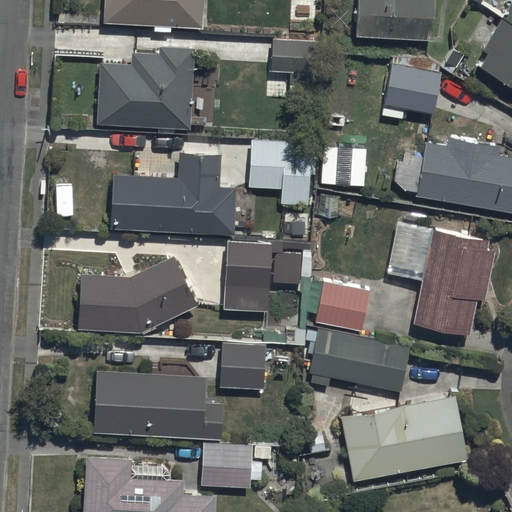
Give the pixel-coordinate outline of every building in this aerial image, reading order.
[(98,0),(98,12),(201,15),(201,0),(98,0)] [(350,0),(349,30),(431,36),(433,0),(350,0)] [(511,0),(508,0),(503,10),(482,46),(489,50),(480,64),(511,83),(511,0)] [(318,35),(272,33),(270,66),(289,67),(289,76),(272,75),(271,95),(315,97),(318,35)] [(189,122),(192,43),(159,42),(159,48),(130,47),(130,58),(97,57),(95,119),(156,121),(156,130),(173,130),(174,121),(189,122)] [(391,52),(381,97),(431,108),(442,63),(391,52)] [(422,154),(416,184),(416,188),(511,205),(511,148),(497,146),(498,140),(449,131),(448,139),(425,135),(422,154)] [(316,136),(249,134),(248,180),(280,181),(279,199),(308,200),(310,167),(315,167),(316,136)] [(112,166),(109,222),(233,229),(235,180),(218,179),(220,146),(177,144),(176,170),(112,166)] [(407,315),(467,328),(489,230),(429,217),(407,315)] [(271,236),(225,234),(222,307),(266,309),(268,280),(300,282),(302,248),(270,247),(271,236)] [(77,264),(73,319),(139,324),(195,297),(171,248),(128,269),(77,264)] [(367,283),(322,274),(314,314),(360,323),(367,283)] [(409,341),(316,322),(304,377),(328,382),(330,371),(400,385),(409,341)] [(263,336),(220,335),(218,381),(262,382),(263,336)] [(85,423),(218,431),(220,395),(203,394),(204,370),(89,363),(85,423)] [(337,412),(350,476),(464,452),(450,389),(337,412)] [(269,442),(201,437),(198,479),(249,482),(250,474),(260,475),(261,455),(268,456),(269,442)] [(84,450),(81,511),(211,511),(212,491),(183,489),(184,474),(159,472),(160,461),(130,459),(131,452),(84,450)]
